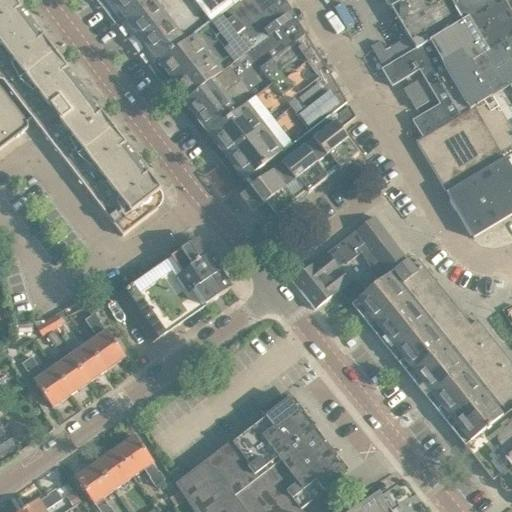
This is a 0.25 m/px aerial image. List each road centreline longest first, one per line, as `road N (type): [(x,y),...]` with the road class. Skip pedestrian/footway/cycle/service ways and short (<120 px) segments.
road 1 (unclassified): [(280,294),(46,0)]
road 2 (residential): [(511,253),(478,258),(448,244),(312,0)]
road 3 (unclassified): [(280,294),(123,415),(0,481)]
road 4 (unclassified): [(459,511),(280,294)]
